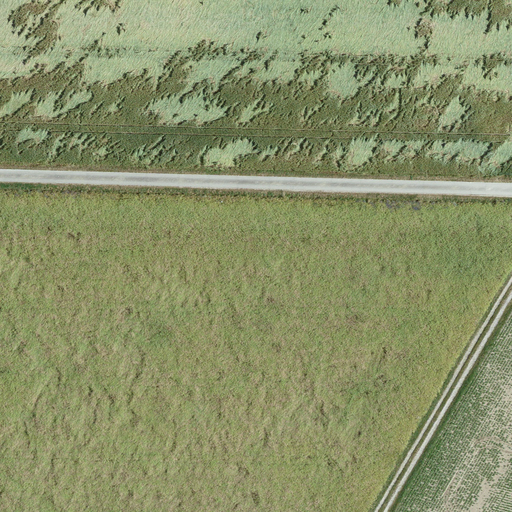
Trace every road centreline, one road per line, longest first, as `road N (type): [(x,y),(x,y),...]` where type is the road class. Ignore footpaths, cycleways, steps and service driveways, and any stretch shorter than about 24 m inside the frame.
road 1 (track): [(511,198),(0,182)]
road 2 (track): [(386,511),(511,295)]
